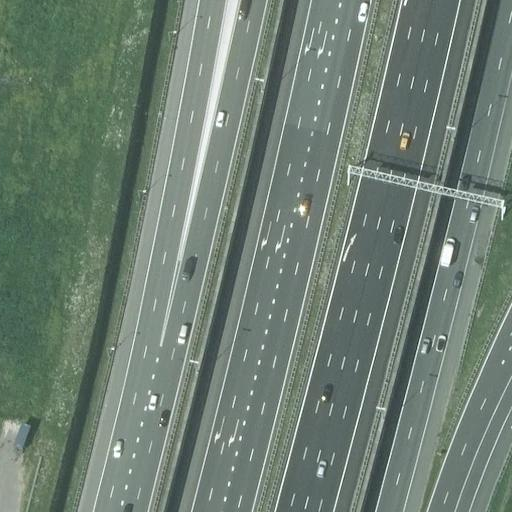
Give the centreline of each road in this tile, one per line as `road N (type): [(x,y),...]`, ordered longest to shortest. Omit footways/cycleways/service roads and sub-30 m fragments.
road 1 (motorway): [(305,511),(429,0)]
road 2 (motorway): [(343,0),(221,511)]
road 3 (motorway): [(388,511),(511,4)]
road 4 (motorway): [(251,0),(160,348)]
road 5 (motorway): [(210,0),(160,348)]
road 6 (motorway): [(441,511),(511,347)]
road 7 (motorway): [(160,348),(119,511)]
